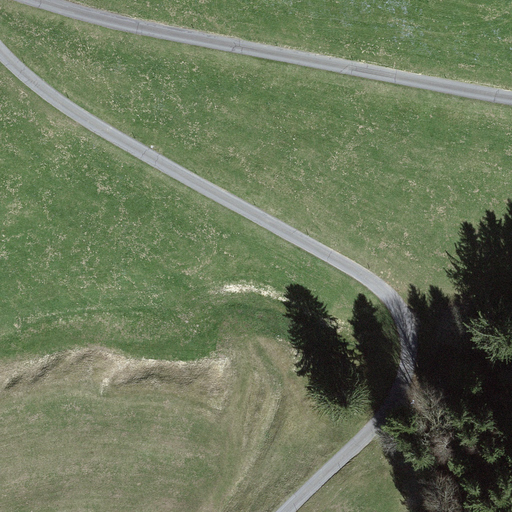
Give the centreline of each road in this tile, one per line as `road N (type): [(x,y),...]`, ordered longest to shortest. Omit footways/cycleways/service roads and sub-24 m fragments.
road 1 (unclassified): [(0,51),(83,122),(355,272),(407,316),(417,366),(404,391),(291,511)]
road 2 (unclassified): [(54,0),(323,71),(511,102)]
